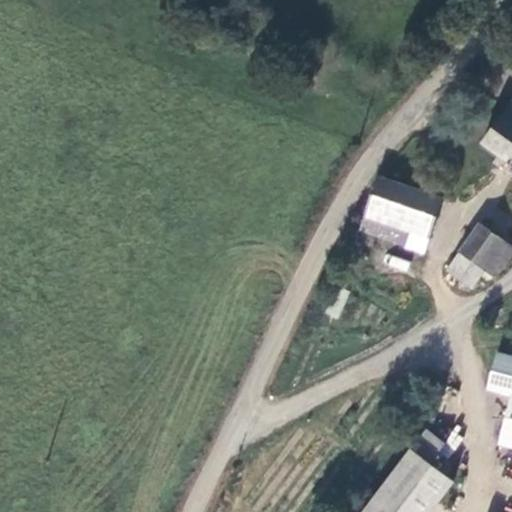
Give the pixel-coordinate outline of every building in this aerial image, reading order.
[(511,162),(511,107),(487,145),(511,162)] [(444,204),(384,182),(363,232),(426,253),(444,204)] [(511,253),(511,250),(484,229),(452,273),(477,291),(490,272),(496,276),(511,253)] [(388,253),(384,264),(406,273),(411,262),(388,253)] [(511,356),(503,355),(495,390),(511,393),(511,423),(507,444),(511,445),(511,356)] [(433,432),(371,511),(438,511),(460,483),(437,465),(451,446),(433,432)]
